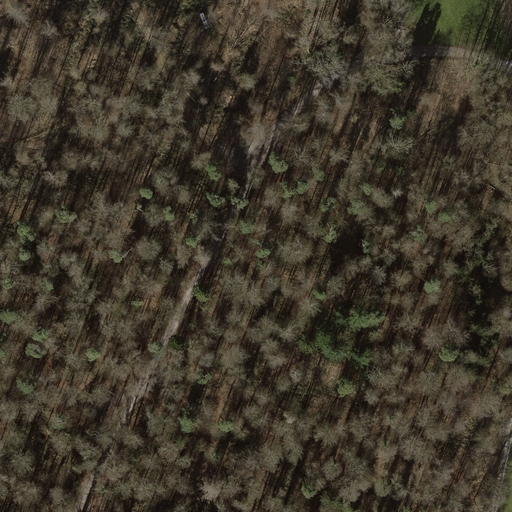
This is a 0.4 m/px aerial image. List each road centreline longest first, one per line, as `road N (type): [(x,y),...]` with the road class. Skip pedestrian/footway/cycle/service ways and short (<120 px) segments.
road 1 (track): [(74,511),(251,165),(293,110),(372,52),(485,55),(511,70)]
road 2 (track): [(413,181),(394,238),(373,511)]
road 3 (track): [(269,141),(434,186),(511,218)]
road 4 (track): [(251,165),(201,135),(133,0)]
road 5 (track): [(157,357),(171,402),(220,483),(226,511)]
road 6 (track): [(0,325),(48,384),(90,407),(107,442)]
